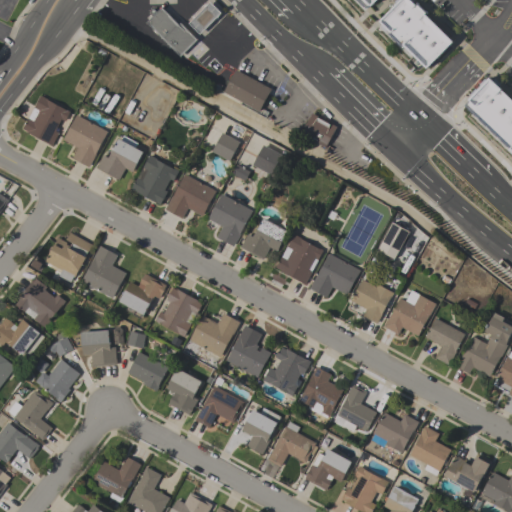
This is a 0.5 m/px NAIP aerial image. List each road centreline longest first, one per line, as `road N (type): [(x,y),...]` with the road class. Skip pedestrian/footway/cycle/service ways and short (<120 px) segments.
road 1 (residential): [(0,155),(511,433)]
road 2 (residential): [(31,511),(107,409),(293,511)]
road 3 (residential): [(386,143),(511,8)]
road 4 (primary): [(386,143),(511,249)]
road 5 (primary): [(408,115),(307,22)]
road 6 (tertiary): [(0,110),(77,7)]
